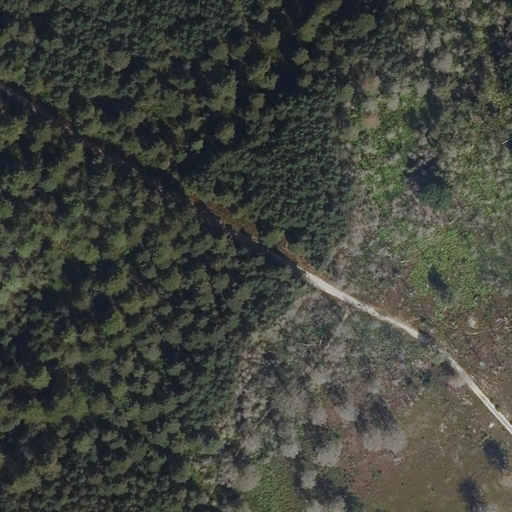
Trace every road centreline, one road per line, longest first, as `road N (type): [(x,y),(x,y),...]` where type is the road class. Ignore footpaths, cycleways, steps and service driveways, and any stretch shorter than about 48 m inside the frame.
road 1 (track): [(350,311),(0,87)]
road 2 (track): [(350,311),(463,363),(511,421)]
